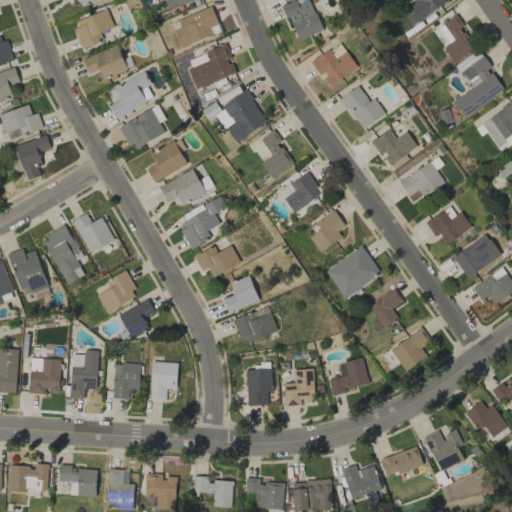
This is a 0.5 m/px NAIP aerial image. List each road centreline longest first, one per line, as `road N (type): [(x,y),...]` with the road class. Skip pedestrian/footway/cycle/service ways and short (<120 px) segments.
road 1 (residential): [(0,427),(209,447),(314,440),(392,414),(511,341)]
road 2 (residential): [(30,0),(84,130),(197,318),(216,390),(209,447)]
road 3 (residential): [(244,0),(275,71),(486,363)]
road 4 (residential): [(105,165),(0,224)]
